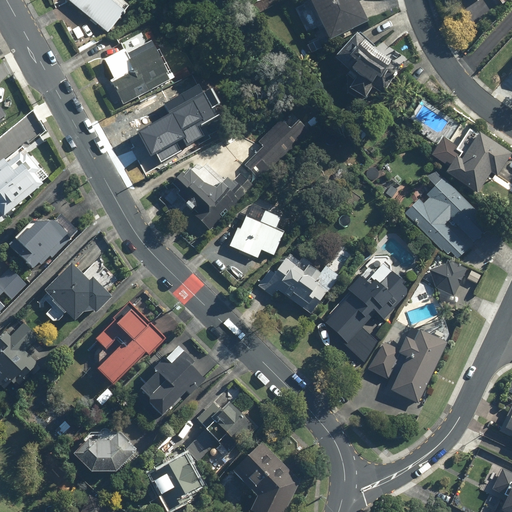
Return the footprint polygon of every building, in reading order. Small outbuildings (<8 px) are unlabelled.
[(68,0),(109,33),(127,11),(113,0),(68,0)] [(312,0),(332,41),(371,22),(361,3),(368,0),(367,0),(312,0)] [(379,50),(359,33),(336,59),(358,77),(351,88),(367,98),(374,88),(385,95),(404,66),(379,50)] [(125,104),(174,77),(154,41),(129,54),(126,50),(106,61),(116,79),(113,81),(125,104)] [(170,113),(137,132),(157,165),(206,136),(199,125),(216,115),(198,84),(165,104),(170,113)] [(26,107),(14,87),(6,91),(18,112),(26,107)] [(0,128),(3,127),(1,124),(10,118),(0,103),(0,128)] [(362,115),(351,107),(343,117),(354,125),(362,115)] [(315,111),(306,119),(317,130),(325,122),(315,111)] [(307,138),(311,134),(301,123),(293,130),(284,121),(261,144),(265,148),(257,156),(272,172),(307,138)] [(511,157),(511,152),(473,128),(461,147),(445,138),(433,157),(452,169),(449,173),(480,193),(493,173),(499,177),(511,157)] [(0,211),(5,217),(44,184),(36,174),(40,171),(28,156),(25,158),(21,153),(0,170),(0,211)] [(248,154),(242,162),(257,173),(263,164),(248,154)] [(215,233),(257,188),(242,174),(234,183),(229,179),(219,190),(207,184),(191,169),(175,186),(182,192),(179,195),(199,214),(196,216),(215,233)] [(492,226),(445,178),(428,195),(431,198),(425,204),(421,200),(406,214),(448,257),(452,253),(459,260),(470,250),(446,225),(452,219),(475,242),(492,226)] [(263,222),(249,216),(243,230),(239,229),(231,247),(259,259),(263,251),(276,257),(286,233),(278,229),(283,219),(267,212),(263,222)] [(11,246),(36,270),(70,235),(59,224),(33,222),(11,246)] [(279,291),(312,315),(340,276),(328,267),(323,275),(310,266),(305,273),(298,267),(301,262),(291,254),(276,274),(271,270),(259,286),(274,297),(279,291)] [(430,270),(436,288),(455,297),(468,270),(449,261),(447,265),(430,270)] [(73,263),(45,291),(76,322),(91,307),(98,314),(114,297),(94,277),(91,281),(73,263)] [(0,313),(6,307),(0,300),(0,297),(5,293),(13,301),(29,285),(11,268),(0,278),(0,313)] [(354,295),(326,324),(341,337),(339,339),(365,364),(378,342),(364,328),(378,313),(386,320),(409,296),(409,290),(404,286),(407,283),(395,272),(388,279),(383,275),(372,287),(362,277),(349,290),(354,295)] [(99,370),(116,386),(148,353),(151,356),(167,339),(129,302),(113,319),(116,321),(98,340),(108,350),(119,339),(124,344),(99,370)] [(40,338),(25,324),(12,337),(8,333),(0,340),(0,351),(3,355),(0,358),(0,363),(3,366),(0,368),(0,383),(5,389),(21,374),(26,378),(39,365),(26,351),(40,338)] [(393,391),(420,404),(450,344),(423,331),(417,342),(409,338),(401,354),(409,358),(393,391)] [(140,394),(165,417),(188,392),(193,396),(207,380),(193,367),(197,363),(179,346),(156,370),(160,373),(140,394)] [(208,429),(186,450),(200,464),(216,448),(226,458),(257,428),(232,403),(223,412),(215,404),(198,420),(208,429)] [(511,437),(511,406),(501,432),(511,437)] [(118,436),(112,436),(110,433),(106,432),(104,434),(102,436),(94,436),(76,455),(94,473),(118,473),(139,452),(120,434),(118,436)] [(234,472),(259,497),(252,511),(286,511),(302,482),(264,443),(234,472)] [(188,455),(152,476),(171,511),(191,500),(188,494),(205,485),(188,455)] [(511,511),(511,472),(503,468),(493,488),(507,496),(499,511),(511,511)] [(84,511),(115,511),(117,508),(91,497),(84,511)]
